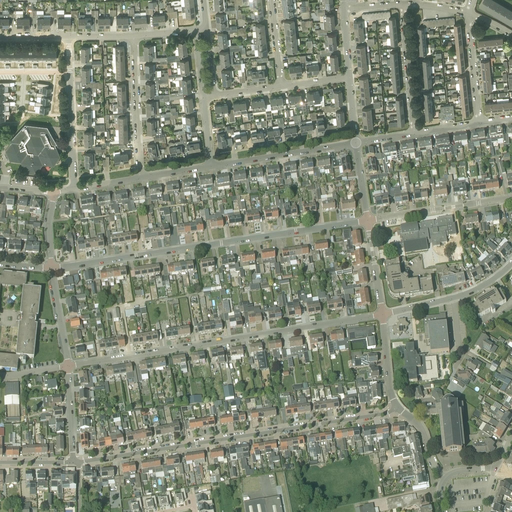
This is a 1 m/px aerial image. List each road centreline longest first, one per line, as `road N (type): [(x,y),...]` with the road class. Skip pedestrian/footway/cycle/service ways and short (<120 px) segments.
road 1 (residential): [(396,408),(78,461)]
road 2 (residential): [(67,366),(382,314)]
road 3 (residential): [(52,267),(366,220)]
road 4 (residential): [(74,188),(68,37)]
road 5 (residential): [(355,143),(210,166)]
road 6 (residential): [(511,198),(366,220)]
road 7 (residential): [(139,177),(132,36)]
road 8 (residential): [(382,314),(453,298),(511,264)]
road 9 (residential): [(414,133),(402,4)]
